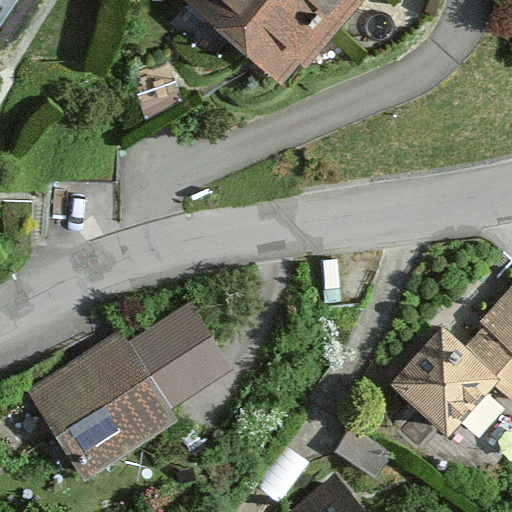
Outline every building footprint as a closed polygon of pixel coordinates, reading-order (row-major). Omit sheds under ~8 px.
[(229,0),(300,55),(343,0),(229,0)] [(511,293),(460,354),(511,418),(511,293)] [(123,331),(41,390),(85,452),(232,348),(195,296),(131,342),(123,331)] [(487,411),(423,346),(380,397),(432,457),(487,411)] [(352,411),(337,447),(381,463),(390,444),(352,411)] [(374,511),(339,472),(295,511),(374,511)]
